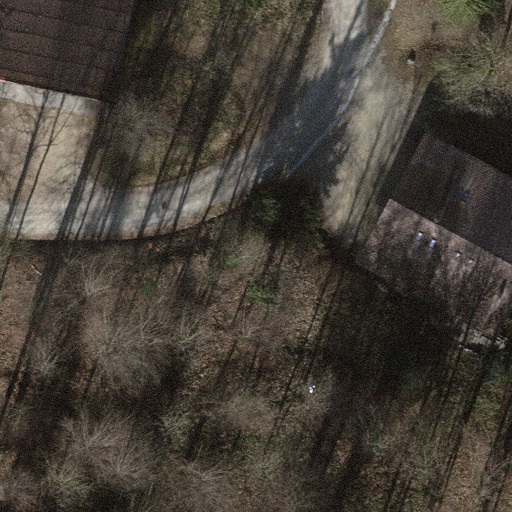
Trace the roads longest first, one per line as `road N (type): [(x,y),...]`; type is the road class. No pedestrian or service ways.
road 1 (motorway): [(0,289),(511,202)]
road 2 (track): [(0,208),(138,210),(249,175),(287,145),(336,86),(356,26),(352,0)]
